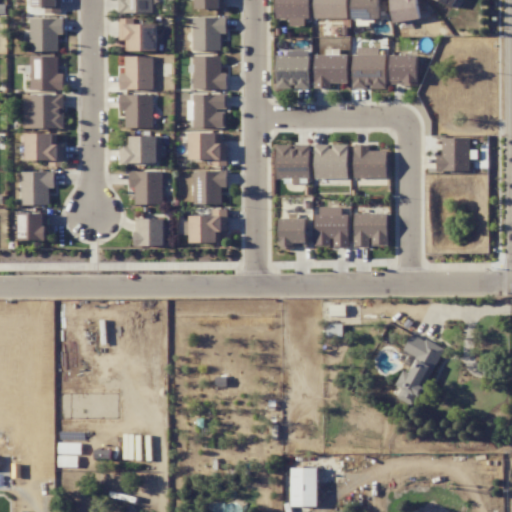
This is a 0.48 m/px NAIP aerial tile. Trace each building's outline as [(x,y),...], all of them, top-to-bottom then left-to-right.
[(61,0),(31,0),(32,7),(44,7),(44,13),(62,12),(61,0)] [(152,0),(119,0),(119,12),(152,13),(152,0)] [(224,0),(195,0),(195,9),(225,9),(224,0)] [(274,0),(275,19),(288,19),(288,26),(307,26),(307,0),(274,0)] [(348,18),(347,0),(313,0),(314,19),(348,18)] [(379,19),(379,0),(352,0),(352,19),(379,19)] [(420,18),(417,0),(389,0),(394,23),(420,18)] [(193,17),(192,50),(220,51),(221,33),(226,33),(226,17),(193,17)] [(63,18),(30,18),(30,51),(58,51),(57,34),(63,34),(63,18)] [(156,24),(134,24),(134,18),(119,18),(119,51),(157,51),(156,24)] [(379,47),(358,48),(358,55),(352,55),(353,88),(370,88),(370,89),(386,88),(386,54),(379,54),(379,47)] [(347,83),(347,55),(339,55),(339,49),(325,49),(325,55),(314,55),(314,89),(336,88),(336,83),(347,83)] [(309,54),(276,55),(276,89),(309,89),(309,54)] [(418,85),(417,54),(390,55),(391,85),(418,85)] [(191,89),(226,89),(227,73),(221,73),(221,56),(193,55),(193,64),(192,64),(191,89)] [(58,57),(30,56),(30,90),(63,90),(63,73),(58,73),(58,57)] [(120,90),(153,89),(153,56),(125,56),(125,73),(120,73),(120,90)] [(23,95),(24,129),(64,128),(64,110),(64,94),(23,95)] [(125,128),(153,127),(153,94),(120,95),(120,111),(125,111),(125,128)] [(225,127),(225,110),(227,110),(226,94),(193,94),(194,127),(225,127)] [(64,144),(57,144),(57,134),(27,133),(26,160),(49,160),(49,166),(64,166),(64,144)] [(189,160),(212,159),(212,166),(227,165),(227,143),(221,143),(221,133),(189,133),(189,160)] [(157,136),(129,136),(129,147),(120,147),(120,164),(157,163),(157,136)] [(442,155),(436,155),(437,171),(470,171),(469,137),(442,138),(442,155)] [(275,182),(309,182),(309,145),(276,144),(275,182)] [(347,144),(314,145),(315,179),(348,178),(347,144)] [(387,178),(388,151),(370,150),(370,145),(354,145),(353,178),(387,178)] [(54,171),(21,171),(21,205),(49,205),(49,188),(55,188),(54,171)] [(162,171),(129,171),(129,188),(134,188),(135,204),(163,204),(162,171)] [(227,171),(193,171),(193,204),(222,204),(222,187),(227,187),(227,171)] [(348,214),(341,214),(341,207),(315,207),(316,246),(332,246),(332,249),(348,248),(348,214)] [(212,215),(190,216),(190,243),(221,243),(221,232),(228,231),(227,209),(212,209),(212,215)] [(49,213),(19,213),(18,240),(49,240),(49,213)] [(387,245),(387,213),(354,214),(354,248),(369,247),(369,245),(387,245)] [(134,246),(164,246),(164,219),(134,218),(134,246)] [(280,249),(307,248),(307,218),(279,219),(280,249)] [(345,305),(329,305),(329,316),(345,316),(345,305)] [(443,348),(412,333),(403,351),(416,357),(408,373),(402,370),(395,385),(402,388),(397,398),(415,407),(443,348)] [(291,468),(291,506),(318,507),(318,468),(291,468)]
